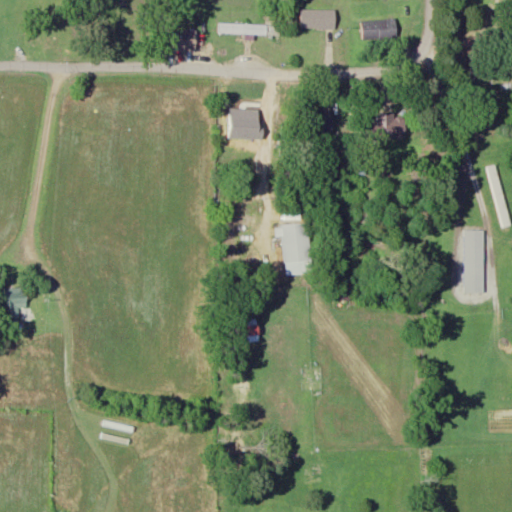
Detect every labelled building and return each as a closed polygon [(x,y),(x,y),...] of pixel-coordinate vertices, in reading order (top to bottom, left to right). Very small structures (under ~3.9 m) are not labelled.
[(337,10),(301,10),(301,29),(337,29),(337,10)] [(397,39),(397,20),(363,20),(363,39),(397,39)] [(268,35),(268,24),(219,24),(219,35),(268,35)] [(174,51),(197,51),(197,30),(174,30),(174,51)] [(224,107),(224,123),(241,123),(241,137),(265,137),(265,107),(249,107),(249,97),(233,97),(233,107),(224,107)] [(334,131),(334,113),(302,113),(302,131),(334,131)] [(363,114),(363,140),(406,140),(406,129),(397,129),(397,114),(363,114)] [(313,262),(310,224),(284,226),(286,264),(313,262)] [(465,294),(485,294),(485,230),(465,230),(465,294)] [(19,319),(19,309),(27,309),(27,288),(5,288),(5,319),(19,319)]
